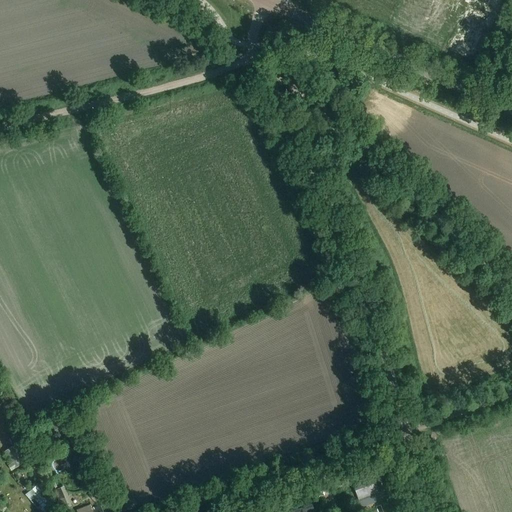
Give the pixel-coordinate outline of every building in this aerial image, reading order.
[(49,422),(57,434),(75,422),(68,410),(49,422)] [(25,462),(14,445),(4,452),(11,463),(8,465),(12,471),(25,462)] [(94,472),(87,455),(77,460),(84,476),(94,472)] [(377,471),(390,466),(387,458),(374,462),(377,471)] [(97,478),(95,472),(87,475),(89,481),(97,478)] [(377,473),(372,475),(371,474),(352,480),(354,485),(359,500),(377,493),(378,498),(385,495),(377,473)] [(40,508),(51,499),(39,484),(28,493),(40,508)] [(62,510),(71,506),(63,486),(54,490),(62,510)] [(89,495),(91,500),(98,497),(96,492),(89,495)] [(309,511),(314,510),(309,496),(289,503),(292,511),(309,511)]
